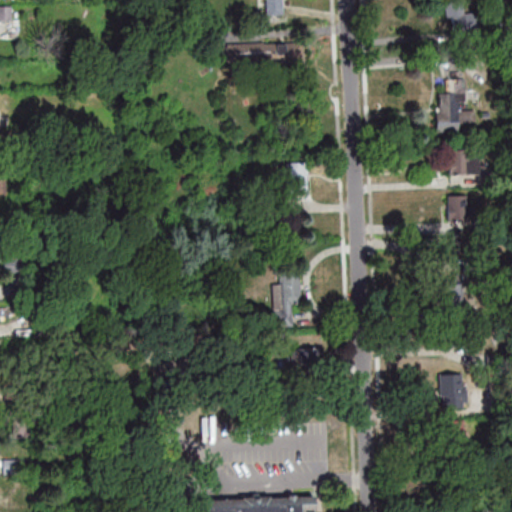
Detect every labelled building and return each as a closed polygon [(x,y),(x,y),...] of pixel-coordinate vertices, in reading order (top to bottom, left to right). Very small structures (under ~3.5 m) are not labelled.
[(262,14),(261,0),(278,0),(279,14),(262,14)] [(472,12),(474,29),(451,32),(448,16),(443,16),(441,2),(457,0),(459,13),(472,12)] [(0,5),(0,19),(11,20),(11,5),(0,5)] [(484,25),(484,12),(497,11),(497,25),(484,25)] [(300,64),(259,66),(258,57),(244,57),(244,61),(224,62),(223,56),(218,56),(217,47),(223,47),(223,44),(259,42),(259,43),(299,42),(300,64)] [(460,79),(461,101),(453,101),(454,111),(470,110),(471,121),(454,122),(454,130),(433,131),(433,112),(436,112),(435,93),(443,92),(442,79),(460,79)] [(474,148),(475,172),(445,173),(444,149),(474,148)] [(283,163),(303,162),(304,191),(284,192),(284,184),(281,184),(281,177),(277,177),(277,169),(283,169),(283,163)] [(482,173),(497,172),(498,185),(482,186),(482,173)] [(444,195),(462,195),(463,207),(469,207),(469,219),(445,220),(444,195)] [(0,257),(14,257),(14,271),(0,271),(0,257)] [(487,258),(488,273),(468,274),(467,259),(487,258)] [(289,325),(271,326),(269,284),(276,284),(275,270),(296,270),(297,302),(288,303),(289,325)] [(441,284),(455,283),(456,307),(459,307),(459,318),(442,318),(441,284)] [(23,287),(23,299),(8,299),(7,287),(23,287)] [(103,297),(89,299),(91,311),(105,309),(103,297)] [(125,312),(129,332),(151,328),(148,307),(125,312)] [(187,335),(175,318),(165,324),(177,342),(187,335)] [(442,329),(465,328),(465,346),(443,347),(442,329)] [(288,365),(287,350),(294,350),(294,348),(318,347),(318,363),(288,365)] [(483,353),(496,353),(496,367),(483,368),(483,353)] [(256,375),(255,363),(269,363),(270,375),(256,375)] [(440,408),(439,395),(436,395),(436,374),(458,373),(459,389),(463,389),(464,402),(459,402),(460,408),(440,408)] [(0,389),(15,389),(15,404),(0,404),(0,389)] [(160,446),(180,435),(170,415),(150,425),(160,446)] [(24,416),(25,437),(9,437),(9,417),(24,416)] [(459,420),(460,443),(468,443),(468,456),(437,457),(435,421),(459,420)] [(498,442),(511,441),(511,458),(499,459),(498,442)] [(0,459),(15,459),(15,474),(0,474),(0,459)] [(170,493),(157,494),(156,478),(170,478),(170,493)] [(436,486),(436,504),(461,504),(461,486),(436,486)] [(0,487),(6,487),(6,499),(9,499),(9,507),(0,507),(0,487)] [(175,511),(175,502),(198,501),(198,498),(206,498),(206,500),(239,499),(239,496),(267,495),(267,498),(285,497),(285,494),(293,494),(293,497),(309,496),(310,511),(175,511)] [(19,511),(19,503),(32,502),(32,511),(19,511)]
